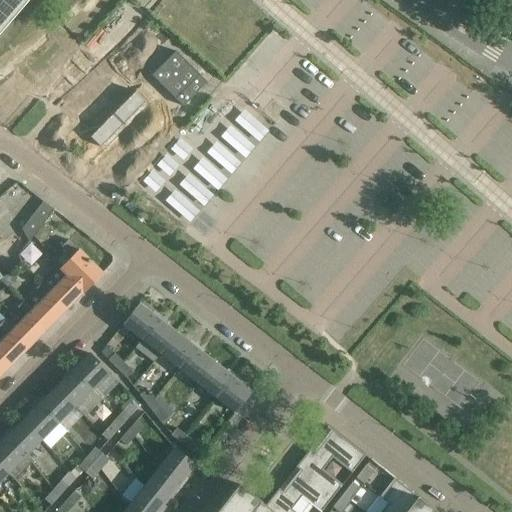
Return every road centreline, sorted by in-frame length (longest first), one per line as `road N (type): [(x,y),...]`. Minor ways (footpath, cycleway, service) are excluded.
road 1 (residential): [(0,406),(148,253)]
road 2 (residential): [(472,510),(308,377)]
road 3 (residential): [(308,377),(148,253)]
road 4 (residential): [(148,253),(0,142)]
road 5 (residential): [(308,377),(198,511)]
